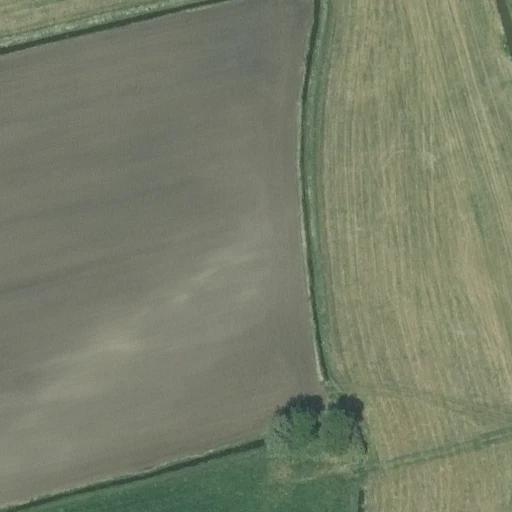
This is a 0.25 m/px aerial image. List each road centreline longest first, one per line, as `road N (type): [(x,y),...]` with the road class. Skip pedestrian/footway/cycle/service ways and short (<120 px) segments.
road 1 (track): [(511,428),(390,380),(301,395)]
road 2 (track): [(511,439),(377,468),(374,511)]
